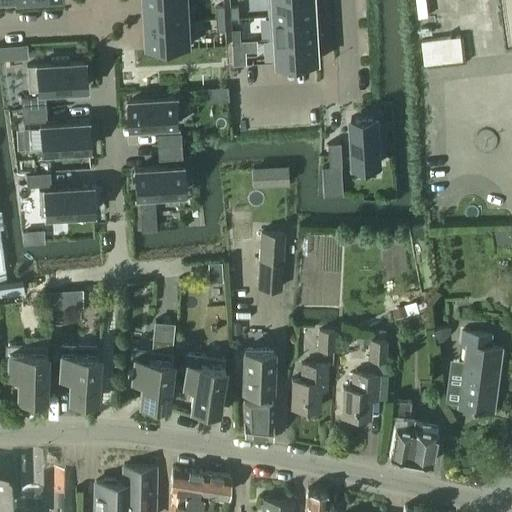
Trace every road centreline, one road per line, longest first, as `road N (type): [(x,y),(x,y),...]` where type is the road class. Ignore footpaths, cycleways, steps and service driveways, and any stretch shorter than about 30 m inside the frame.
road 1 (tertiary): [(511,510),(275,458),(103,433),(0,434)]
road 2 (residential): [(106,13),(116,222)]
